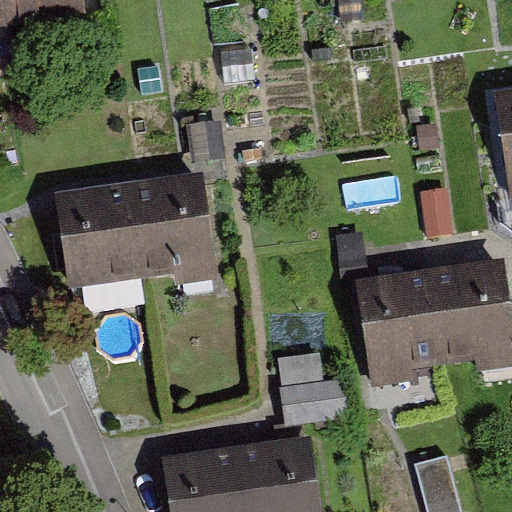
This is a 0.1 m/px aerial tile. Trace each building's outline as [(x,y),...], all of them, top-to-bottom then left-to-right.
[(0,0),(0,26),(14,25),(10,0),(0,0)] [(89,25),(85,0),(10,0),(14,25),(47,20),(49,31),(89,25)] [(509,194),(511,193),(511,97),(496,100),(509,194)] [(220,279),(204,171),(130,182),(144,278),(148,278),(178,273),(179,285),(220,279)] [(144,278),(130,182),(56,193),(71,289),(144,278)] [(511,365),(511,310),(504,258),(430,268),(445,364),(478,359),(480,371),(511,365)] [(445,364),(430,268),(357,279),(372,386),(413,380),(411,369),(445,364)] [(321,359),(279,364),(287,430),(350,423),(346,385),(325,387),(321,359)] [(322,511),(311,436),(238,447),(247,511),(322,511)] [(247,511),(238,447),(164,457),(171,511),(247,511)] [(462,511),(449,462),(416,471),(427,511),(462,511)]
